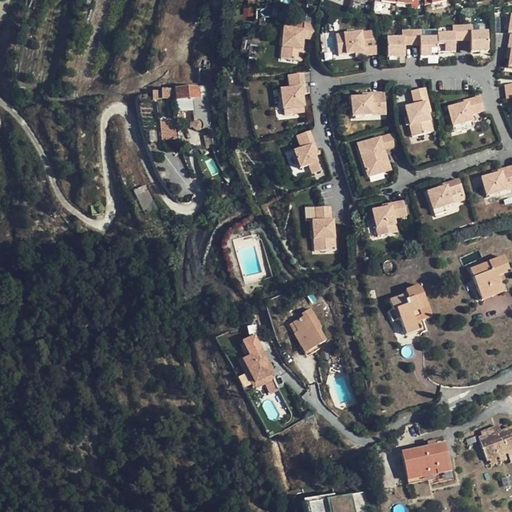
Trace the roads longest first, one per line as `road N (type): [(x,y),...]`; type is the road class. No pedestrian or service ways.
road 1 (residential): [(511,139),(486,72),(324,83),(318,115),(339,187),(338,212)]
road 2 (residential): [(511,376),(368,441),(339,427),(314,398)]
